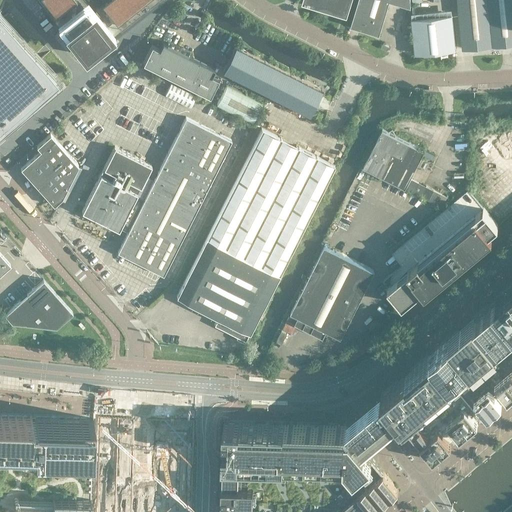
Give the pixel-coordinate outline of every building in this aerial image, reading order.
[(40,0),(41,1),(40,1),(45,7),(45,6),(49,11),(49,12),(65,32),(66,33),(66,32),(70,37),(69,37),(70,39),(71,38),(74,42),(73,43),(81,52),(83,55),(89,51),(104,39),(103,39),(109,34),(109,35),(112,33),(115,30),(114,30),(120,25),(121,26),(131,17),(136,12),(137,13),(144,7),(143,7),(149,2),(149,3),(153,0),(40,0)] [(103,39),(104,39),(89,51),(92,55),(161,0),(153,0),(149,3),(149,2),(143,7),(144,7),(137,13),(136,12),(131,17),(121,26),(120,25),(114,30),(115,30),(112,33),(109,35),(109,34),(103,39)] [(347,16),(351,0),(302,0),(302,2),(341,15),(343,15),(344,15),(347,16)] [(411,6),(410,0),(358,0),(351,25),(353,26),(357,27),(367,30),(379,34),(386,12),(389,0),(390,0),(395,1),(399,3),(400,1),(404,2),(403,4),(404,4),(404,2),(410,4),(410,6),(411,6)] [(478,47),(493,45),(489,0),(458,0),(463,48),(472,47),(478,47)] [(511,0),(489,0),(493,45),(511,43),(511,0)] [(0,126),(2,125),(5,122),(7,120),(57,77),(41,59),(38,56),(36,53),(4,17),(2,16),(1,14),(0,12),(0,126)] [(456,49),(452,14),(413,18),(411,18),(415,53),(423,53),(456,49)] [(66,32),(66,33),(65,32),(62,34),(78,54),(81,52),(73,43),(74,42),(71,38),(70,39),(69,37),(70,37),(66,32)] [(151,44),(142,62),(209,96),(218,78),(215,76),(211,74),(215,67),(210,65),(205,62),(188,54),(189,53),(184,50),(167,42),(166,43),(162,41),(159,48),(151,44)] [(321,89),(235,45),(229,57),(223,69),(309,113),(316,100),(321,89)] [(191,107),(197,96),(171,83),(165,94),(191,107)] [(252,122),(262,103),(227,85),(222,94),(217,104),(252,122)] [(163,274),(231,140),(205,126),(185,116),(144,199),(140,197),(136,195),(137,193),(141,186),(151,165),(114,146),(103,168),(81,211),(119,230),(120,227),(128,231),(117,251),(139,262),(149,267),(153,269),(157,272),(163,274)] [(249,333),(334,165),(261,128),(176,295),(187,301),(203,309),(218,317),(214,324),(237,336),(236,338),(244,342),(249,332),(249,333)] [(405,187),(424,149),(396,135),(392,129),(389,131),(382,128),(363,166),(405,187)] [(77,167),(78,165),(78,164),(50,133),(36,145),(37,146),(44,140),(45,142),(47,144),(40,150),(20,167),(39,188),(43,193),(53,205),(61,198),(62,197),(77,167)] [(44,140),(37,146),(40,150),(47,144),(44,140)] [(420,290),(421,288),(423,286),(421,287),(420,285),(430,277),(432,278),(430,280),(431,280),(489,232),(498,225),(483,207),(468,189),(445,208),(392,252),(402,264),(383,280),(387,285),(388,286),(402,304),(404,302),(407,300),(410,297),(410,298),(414,294),(416,292),(419,289),(420,290)] [(492,237),(489,232),(431,280),(430,280),(432,278),(430,277),(420,285),(421,287),(423,286),(421,288),(425,293),(492,237)] [(324,245),(291,312),(298,315),(326,330),(341,337),(374,270),(324,245)] [(0,273),(5,269),(10,264),(8,262),(6,259),(4,257),(0,252),(0,273)] [(73,312),(43,279),(41,280),(38,283),(33,288),(18,302),(4,313),(12,322),(56,327),(73,312)] [(511,286),(511,288),(495,301),(508,317),(511,321),(511,286)] [(473,319),(495,345),(511,365),(511,321),(508,317),(495,301),(494,302),(492,304),(490,306),(490,305),(489,306),(487,307),(486,309),(484,310),(479,314),(478,315),(477,316),(473,319)] [(370,330),(378,323),(374,319),(366,325),(370,330)] [(495,346),(495,345),(473,319),(473,320),(470,323),(467,326),(466,325),(466,326),(463,329),(462,330),(461,329),(461,330),(460,331),(453,337),(452,337),(452,338),(450,340),(449,340),(471,366),(483,356),(495,346)] [(430,356),(429,357),(451,383),(452,384),(474,410),(476,412),(475,411),(476,410),(477,409),(479,410),(481,409),(487,415),(493,410),(495,408),(501,403),(489,388),(488,387),(471,366),(449,340),(448,341),(444,344),(442,345),(443,345),(438,349),(437,350),(434,352),(434,353),(432,354),(430,356)] [(406,375),(404,377),(426,403),(438,393),(439,392),(450,383),(451,383),(429,357),(428,358),(420,365),(420,364),(418,365),(419,366),(416,368),(415,368),(414,369),(414,370),(413,371),(411,372),(412,373),(412,374),(410,376),(408,378),(407,376),(406,375)] [(511,367),(504,374),(503,375),(495,382),(507,398),(511,393),(511,367)] [(415,412),(426,403),(404,377),(403,378),(404,379),(405,380),(403,382),(401,384),(401,383),(400,383),(399,382),(398,384),(396,385),(396,384),(394,385),(395,386),(391,389),(390,389),(389,390),(390,390),(382,397),(382,396),(380,397),(381,397),(380,398),(389,408),(393,404),(401,413),(396,417),(402,423),(412,415),(414,413),(415,412)] [(396,417),(389,408),(380,398),(375,403),(377,405),(372,409),(370,407),(356,418),(358,421),(353,425),(351,422),(346,427),(362,446),(368,441),(366,439),(370,436),(372,438),(386,426),(384,424),(389,420),(391,422),(396,417)] [(501,403),(487,415),(487,416),(502,403),(501,403)] [(393,404),(389,408),(396,417),(401,413),(393,404)] [(463,406),(445,421),(446,423),(458,437),(459,438),(468,431),(470,429),(478,423),(471,415),(463,406)] [(0,511),(89,511),(93,418),(72,418),(66,418),(64,418),(58,418),(58,417),(57,417),(57,418),(51,418),(51,417),(50,417),(50,418),(43,417),(42,417),(36,417),(34,417),(34,418),(33,418),(31,418),(31,417),(29,417),(23,417),(23,416),(22,416),(22,417),(16,417),(16,416),(14,416),(14,417),(8,417),(9,416),(7,416),(7,417),(1,416),(0,415),(0,511)] [(412,415),(402,423),(414,438),(418,443),(428,435),(412,415)] [(363,447),(362,446),(360,444),(346,427),(346,426),(345,426),(285,424),(239,423),(231,423),(224,423),(202,422),(194,421),(197,445),(203,445),(223,445),(222,467),(220,511),(370,511),(373,511),(381,504),(389,497),(398,489),(383,471),(371,457),(369,459),(363,463),(359,458),(355,454),(363,447)] [(468,431),(459,438),(460,439),(478,424),(478,423),(470,429),(468,431)] [(428,435),(418,443),(433,460),(435,458),(441,453),(443,451),(444,451),(450,446),(451,445),(450,443),(438,430),(437,428),(428,435)] [(371,457),(363,447),(355,454),(359,458),(363,463),(369,459),(371,457)]
